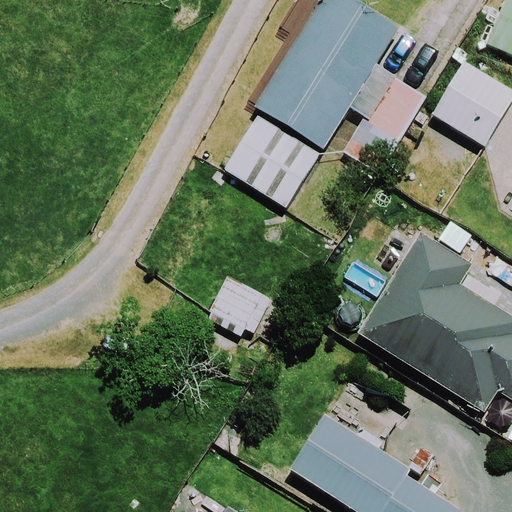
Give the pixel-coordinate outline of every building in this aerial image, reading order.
[(398,38),(336,0),(330,0),(260,113),(326,154),(398,38)] [(511,2),(489,51),(511,62),(511,2)] [(511,120),(511,96),(467,69),(435,123),(491,156),(511,120)] [(426,109),(394,88),(346,161),(379,182),(426,109)] [(321,163),(258,125),(226,177),(289,215),(321,163)] [(473,275),(421,243),(360,343),(489,422),(511,385),(511,326),(461,295),(473,275)] [(273,306),(232,283),(211,322),(252,345),(273,306)] [(461,511),(326,423),(292,476),(346,511),(461,511)]
